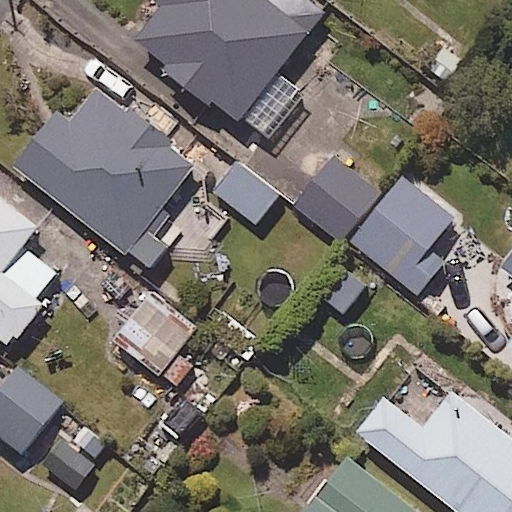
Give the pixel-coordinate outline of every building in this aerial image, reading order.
[(329,18),(303,0),(162,0),(170,5),(139,49),(272,144),(306,97),(284,81),(329,18)] [(204,170),(109,90),(77,127),(65,117),(22,167),(151,276),(184,236),(163,218),(204,170)] [(384,197),(341,161),(302,207),(345,243),(384,197)] [(284,197),(241,163),(217,194),(260,227),(284,197)] [(475,234),(407,181),(358,246),(426,298),(475,234)] [(44,231),(0,198),(0,337),(18,351),(68,282),(28,252),(44,231)] [(511,266),(491,294),(511,310),(511,266)] [(197,364),(184,354),(202,331),(158,296),(120,343),(164,378),(178,389),(197,364)] [(0,393),(0,442),(22,460),(64,408),(17,372),(0,393)] [(511,511),(511,439),(459,398),(430,434),(391,403),(364,437),(460,511),(511,511)] [(417,511),(353,462),(314,511),(417,511)]
